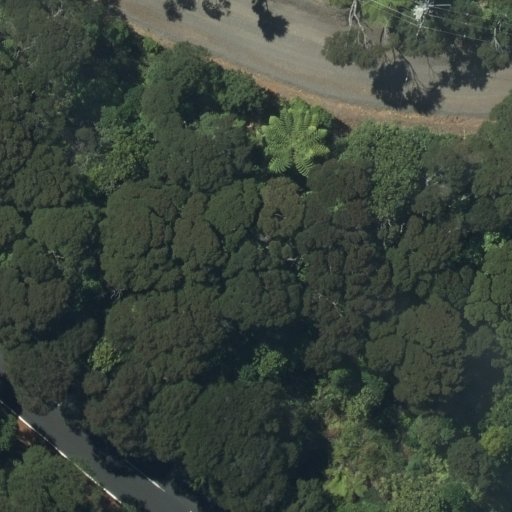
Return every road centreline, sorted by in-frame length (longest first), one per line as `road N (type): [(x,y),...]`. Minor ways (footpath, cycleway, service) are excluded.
road 1 (residential): [(511,84),(382,84),(292,57),(177,0)]
road 2 (tertiary): [(0,367),(163,511)]
